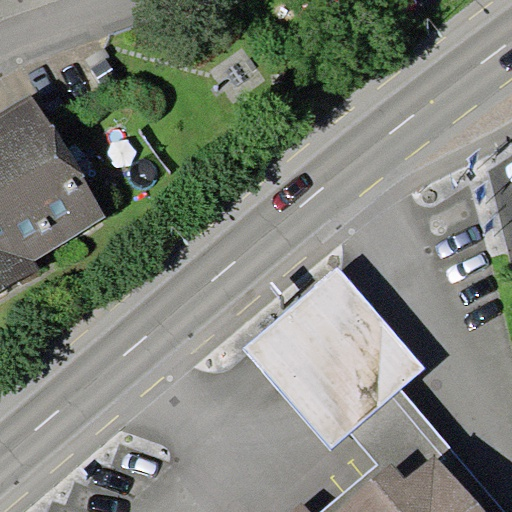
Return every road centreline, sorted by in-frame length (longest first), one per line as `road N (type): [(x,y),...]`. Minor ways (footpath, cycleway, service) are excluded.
road 1 (secondary): [(511,41),(0,463)]
road 2 (residential): [(153,0),(0,58)]
